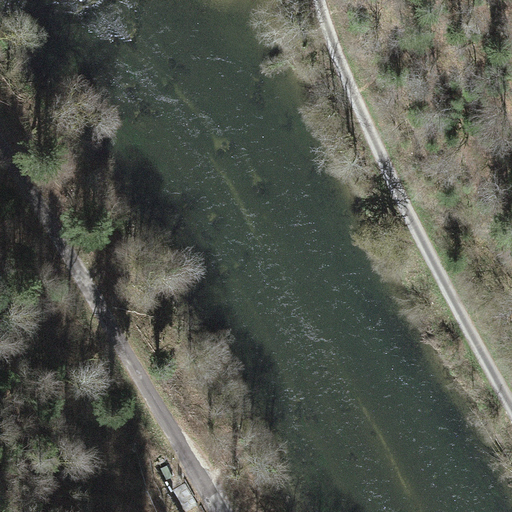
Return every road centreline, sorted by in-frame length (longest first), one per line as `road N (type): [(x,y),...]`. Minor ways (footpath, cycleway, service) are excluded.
road 1 (unclassified): [(511,425),(366,133),(320,0)]
road 2 (unclassified): [(0,173),(208,511)]
